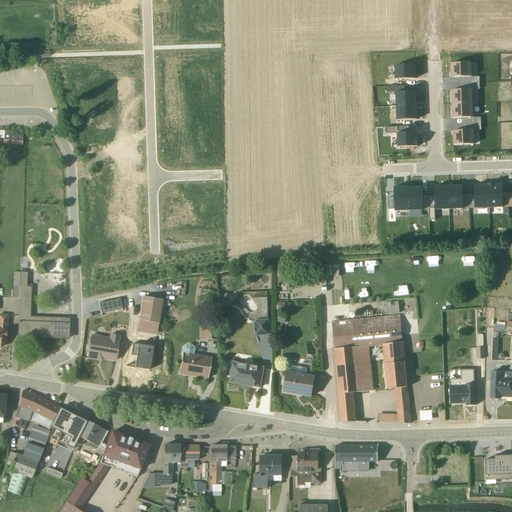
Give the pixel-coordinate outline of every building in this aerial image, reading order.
[(470,64),(450,64),(451,78),(471,78),(470,64)] [(414,66),(394,66),(395,80),(415,80),(414,66)] [(452,105),(472,105),(471,91),(451,91),(452,105)] [(415,92),(395,93),(396,107),(416,107),(415,92)] [(472,105),(452,105),(452,119),(472,119),(472,105)] [(416,107),(396,107),(396,121),(416,120),(416,107)] [(472,131),(453,132),(453,146),(473,145),(472,131)] [(4,132),(3,140),(3,145),(21,147),(22,136),(16,135),(16,134),(4,132)] [(397,134),(397,148),(417,147),(416,133),(397,134)] [(495,184),(487,185),(487,186),(488,209),(503,208),(502,185),(495,185),(495,184)] [(447,186),(447,187),(448,210),(463,210),(462,187),(453,187),(453,186),(447,186)] [(487,186),(474,186),(474,210),(488,209),(487,186)] [(447,187),(434,188),(434,211),(448,210),(447,187)] [(408,188),(394,188),(394,212),(408,212),(408,189),(408,188)] [(422,188),(408,189),(408,212),(422,212),(422,188)] [(20,273),(19,300),(17,337),(67,339),(68,320),(29,319),(30,309),(31,309),(32,288),(26,287),(27,273),(25,273),(25,271),(20,271),(20,273)] [(162,301),(141,297),(138,321),(158,324),(162,301)] [(98,304),(100,315),(121,310),(119,299),(98,304)] [(207,313),(203,313),(203,319),(205,319),(205,325),(198,326),(199,340),(215,339),(215,325),(208,325),(208,318),(207,318),(207,313)] [(402,343),(399,316),(331,322),(333,349),(333,350),(341,422),(354,423),(353,394),(372,392),(367,347),(382,345),(402,343)] [(254,321),(254,336),(269,336),(268,328),(270,327),(270,322),(268,322),(268,320),(254,321)] [(136,333),(156,336),(158,324),(138,321),(136,333)] [(494,325),(493,330),(504,332),(504,324),(496,323),(496,326),(494,325)] [(115,361),(119,337),(109,335),(108,339),(90,336),(87,359),(96,361),(97,358),(115,361)] [(403,344),(402,343),(382,345),(387,390),(406,388),(403,344)] [(152,347),(132,344),(130,356),(136,357),(134,369),(148,371),(152,347)] [(187,345),(183,348),(179,374),(207,379),(210,358),(193,355),(194,350),(191,346),(187,345)] [(447,361),(464,360),(464,351),(447,352),(447,361)] [(244,364),(231,362),(229,370),(228,371),(227,374),(229,377),(228,383),(239,385),(239,388),(248,390),(248,386),(259,388),(263,368),(251,365),(249,364),(245,363),(244,364)] [(289,368),(288,372),(287,372),(283,392),(311,397),(314,377),(305,375),(306,371),(305,369),(290,367),(289,368)] [(492,372),(490,399),(499,399),(499,397),(511,397),(511,373),(504,373),(492,372)] [(466,379),(456,379),(456,385),(450,385),(450,405),(466,404),(466,406),(475,406),(474,385),(466,385),(466,379)] [(407,388),(395,390),(399,424),(410,424),(407,388)] [(35,397),(21,392),(14,418),(28,422),(28,421),(48,430),(59,409),(35,397)] [(96,447),(104,432),(59,409),(49,429),(82,446),(85,442),(96,447)] [(420,412),(420,421),(432,421),(431,412),(420,412)] [(108,468),(136,478),(148,446),(111,432),(98,464),(86,483),(81,480),(58,511),(78,511),(108,468)] [(178,465),(179,446),(163,446),(163,475),(148,475),(141,489),(153,489),(153,486),(171,486),(171,476),(172,464),(178,465)] [(201,455),(201,449),(198,449),(198,447),(179,446),(178,465),(178,469),(193,469),(193,461),(197,461),(198,455),(201,455)] [(234,454),(234,447),(209,447),(209,492),(212,492),(212,497),(220,497),(220,493),(220,486),(231,486),(231,473),(220,473),(220,467),(225,467),(225,462),(234,462),(234,458),(236,458),(236,455),(234,454)] [(377,463),(377,447),(335,447),(335,469),(340,469),(340,473),(368,473),(368,463),(377,463)] [(297,457),(289,457),(289,477),(297,477),(297,487),(304,487),(304,484),(310,484),(310,485),(321,485),(321,469),(318,468),(318,457),(320,456),(320,453),(313,453),(310,450),(300,451),(300,453),(297,453),(297,457)] [(16,454),(15,455),(9,453),(5,462),(6,463),(6,464),(7,465),(6,466),(10,467),(9,471),(14,473),(6,492),(18,496),(19,496),(27,478),(30,480),(31,479),(37,462),(16,454)] [(511,480),(511,456),(494,457),(494,460),(484,461),(485,481),(511,480)] [(253,475),(253,491),(256,491),(256,489),(267,489),(267,482),(281,482),(281,457),(260,457),(260,475),(253,475)] [(201,492),(204,492),(204,485),(201,485),(201,483),(190,483),(190,492),(201,493),(201,492)] [(164,500),(161,507),(171,511),(174,503),(164,500)]
